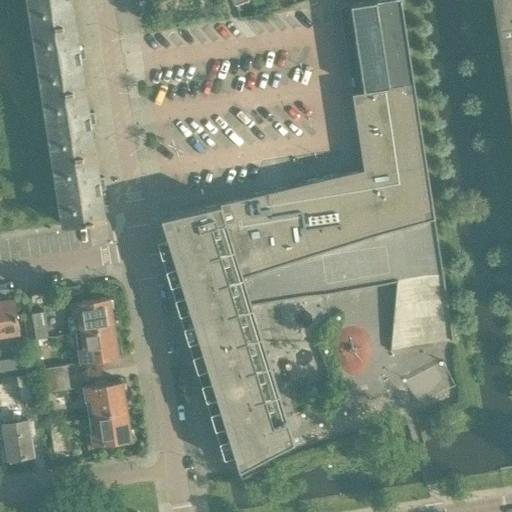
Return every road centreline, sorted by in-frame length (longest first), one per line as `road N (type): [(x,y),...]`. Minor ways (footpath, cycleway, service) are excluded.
road 1 (residential): [(131,254),(94,0)]
road 2 (residential): [(172,467),(131,254)]
road 3 (residential): [(0,495),(172,467)]
road 4 (residential): [(0,270),(131,254)]
